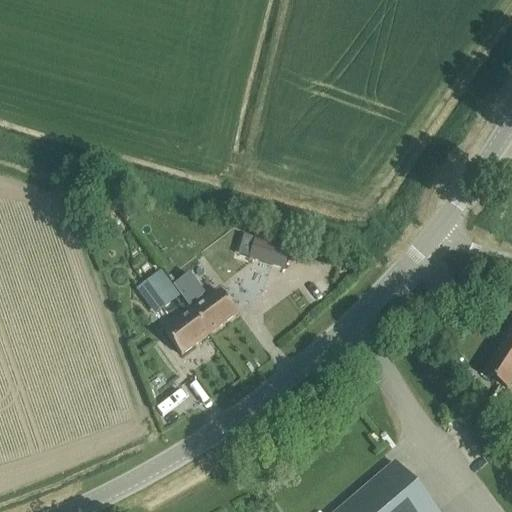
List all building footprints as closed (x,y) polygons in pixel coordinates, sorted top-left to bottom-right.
[(289,250),(254,240),(248,260),(283,270),(289,250)] [(175,300),(156,275),(144,284),(163,309),(175,300)] [(191,314),(208,335),(235,315),(219,293),(191,314)] [(208,335),(191,314),(163,334),(180,356),(208,335)] [(511,330),(502,346),(511,352),(511,330)] [(506,390),(511,380),(511,352),(502,346),(483,376),(506,390)] [(436,511),(394,462),(335,511),(436,511)]
